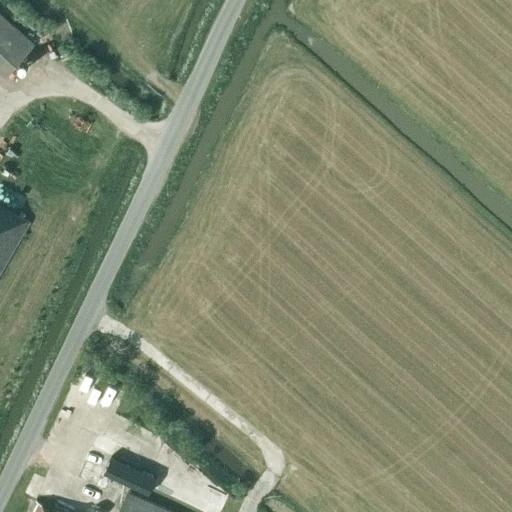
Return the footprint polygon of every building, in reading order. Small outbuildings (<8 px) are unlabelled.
[(0,73),(6,78),(33,45),(0,15),(0,73)] [(32,145),(59,158),(64,147),(37,134),(32,145)] [(0,271),(28,222),(0,206),(0,271)] [(142,456),(98,435),(76,479),(104,491),(108,482),(125,489),(142,456)] [(117,511),(168,511),(127,492),(117,511)]
